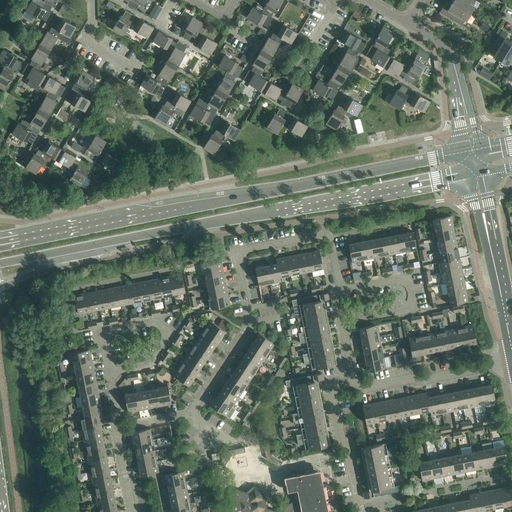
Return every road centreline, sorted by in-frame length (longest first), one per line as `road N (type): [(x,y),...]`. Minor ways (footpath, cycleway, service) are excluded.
road 1 (secondary): [(472,152),(8,240)]
road 2 (residential): [(340,289),(325,235),(242,250),(249,317),(191,414),(118,428)]
road 3 (secondary): [(0,264),(250,215)]
road 4 (secondary): [(250,215),(477,174)]
road 5 (residential): [(341,323),(414,309),(408,276),(340,289)]
road 6 (residential): [(511,364),(367,388),(353,379)]
road 7 (residential): [(110,371),(101,329),(154,319),(170,334),(150,363)]
road 8 (residential): [(353,379),(332,394),(359,511)]
road 9 (tertiary): [(477,174),(503,309)]
